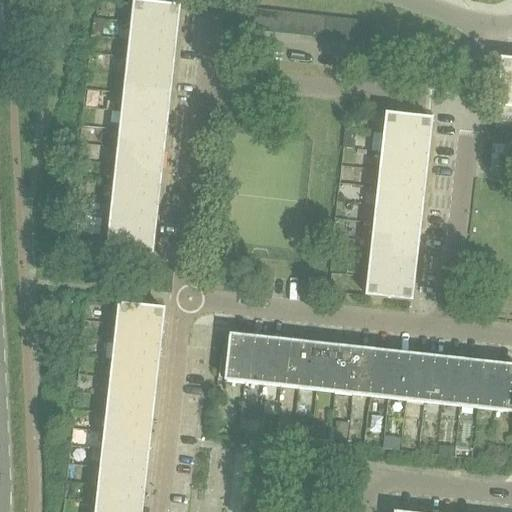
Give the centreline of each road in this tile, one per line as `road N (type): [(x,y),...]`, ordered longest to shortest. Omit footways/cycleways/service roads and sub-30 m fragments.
road 1 (residential): [(450,332),(183,301)]
road 2 (residential): [(475,107),(208,78)]
road 3 (residential): [(450,332),(475,107)]
road 4 (residential): [(183,301),(208,78)]
road 5 (residential): [(160,511),(183,301)]
road 6 (residential): [(511,493),(385,478),(367,485),(361,511)]
